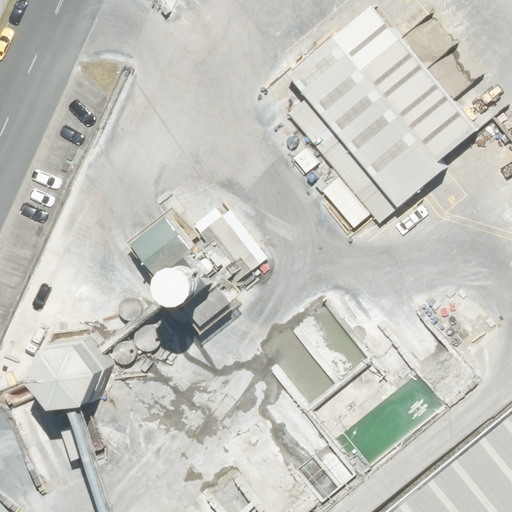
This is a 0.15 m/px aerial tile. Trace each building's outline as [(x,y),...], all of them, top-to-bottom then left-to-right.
[(368,67),(342,35),(295,74),(405,208),(453,170),(443,158),(482,127),(407,35),(368,67)] [(174,208),(143,233),(170,267),(201,243),(174,208)] [(228,212),(208,229),(245,275),(265,258),(228,212)] [(218,274),(218,269),(216,263),(212,259),(207,256),(202,255),(196,256),(191,258),(187,262),(184,268),(184,273),(185,279),(188,283),(192,287),(198,289),(203,289),(209,287),(213,284),(216,280),(218,274)] [(47,369),(66,395),(87,392),(107,389),(114,355),(94,331),(57,339),(47,369)] [(511,511),(511,425),(405,511),(511,511)]
